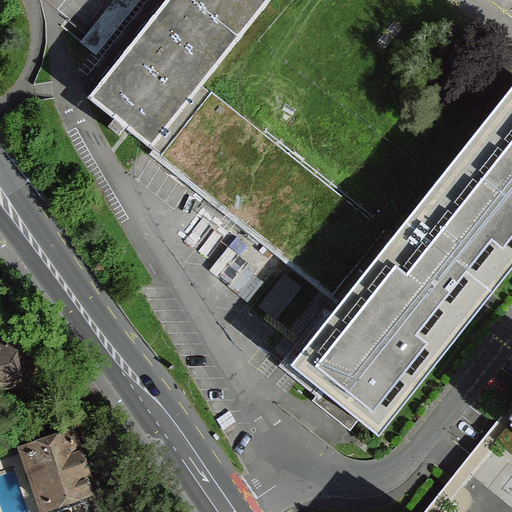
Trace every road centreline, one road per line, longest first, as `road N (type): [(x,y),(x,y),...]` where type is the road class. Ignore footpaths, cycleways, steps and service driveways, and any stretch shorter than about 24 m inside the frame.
road 1 (residential): [(303,449),(260,411),(79,120)]
road 2 (tertiary): [(47,258),(228,511)]
road 3 (residential): [(303,449),(345,480),(372,480),(401,466),(511,330)]
